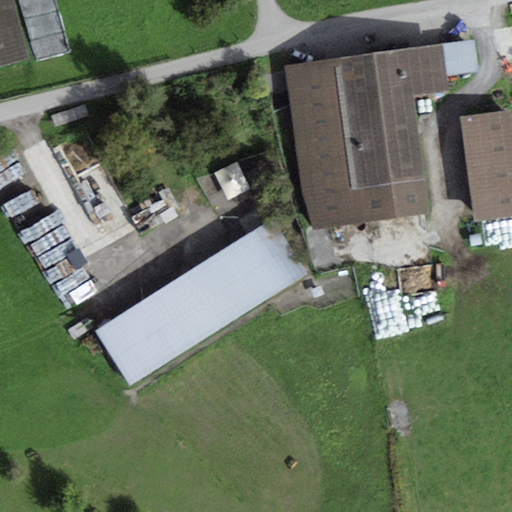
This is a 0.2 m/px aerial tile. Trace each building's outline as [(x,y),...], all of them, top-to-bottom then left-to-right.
[(13,0),(0,0),(0,68),(29,60),(13,0)] [(475,38),(284,65),(302,193),(312,230),(431,214),(414,96),(448,91),(446,76),(480,72),(475,38)] [(511,118),(511,111),(461,118),(476,223),(511,217),(511,118)] [(242,167),(218,174),(228,203),(251,196),(242,167)] [(274,219),(96,332),(131,388),(310,275),(274,219)]
